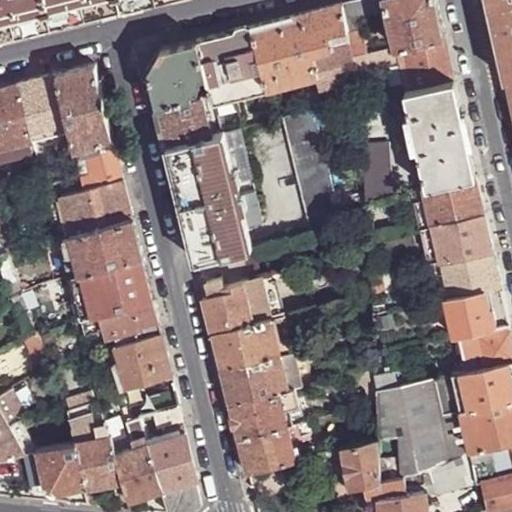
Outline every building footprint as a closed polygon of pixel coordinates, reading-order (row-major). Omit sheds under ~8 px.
[(0,0),(0,33),(22,28),(55,20),(49,0),(0,0)] [(91,12),(126,3),(125,0),(49,0),(55,20),(91,12)] [(389,15),(396,44),(445,33),(440,12),(437,0),(350,0),(342,2),(351,53),(367,50),(362,28),(364,27),(363,22),(389,15)] [(511,0),(488,0),(496,34),(506,77),(511,75),(511,0)] [(252,24),(266,89),(315,77),(317,88),(356,80),(354,68),(351,53),(342,2),(288,15),(252,24)] [(213,102),(266,89),(252,24),(223,31),(198,37),(206,73),(210,90),(213,102)] [(445,33),(396,44),(367,50),(351,53),(354,68),(399,57),(400,62),(404,80),(407,90),(455,79),(449,51),(445,33)] [(191,90),(192,88),(194,89),(196,91),(197,90),(201,85),(198,83),(201,79),(200,77),(202,75),(206,73),(198,37),(173,43),(161,46),(149,66),(152,80),(158,104),(192,95),(191,90)] [(69,120),(78,156),(87,154),(117,144),(105,97),(96,62),(81,65),(57,71),(69,120)] [(390,83),(404,80),(400,62),(386,64),(390,83)] [(27,78),(20,80),(32,129),(69,120),(57,71),(27,78)] [(406,90),(414,128),(408,129),(409,134),(415,133),(427,185),(476,174),(464,118),(455,79),(407,90),(406,90)] [(0,84),(0,147),(34,139),(32,129),(20,80),(0,84)] [(164,129),(168,143),(210,134),(201,93),(192,95),(158,104),(164,129)] [(284,117),(313,232),(342,226),(313,110),(284,117)] [(252,178),(238,128),(223,131),(236,183),(252,178)] [(180,193),(196,257),(253,245),(249,230),(248,226),(240,195),(236,183),(223,131),(210,134),(168,143),(180,193)] [(363,142),(367,197),(392,192),(388,140),(363,142)] [(92,171),(83,174),(86,187),(125,177),(121,161),(117,144),(87,154),(92,171)] [(421,186),(430,222),(485,211),(481,194),(476,174),(427,185),(421,186)] [(125,177),(86,187),(63,194),(72,232),(134,215),(129,195),(125,177)] [(411,188),(420,224),(423,224),(430,222),(421,186),(411,188)] [(255,191),(240,195),(248,226),(263,222),(255,191)] [(63,194),(49,198),(46,199),(55,236),(61,235),(72,232),(63,194)] [(7,209),(0,211),(0,233),(7,249),(19,246),(10,209),(7,209)] [(423,224),(431,262),(441,260),(493,248),(488,226),(485,211),(430,222),(423,224)] [(138,233),(134,215),(72,232),(82,272),(144,254),(138,233)] [(82,272),(72,232),(61,235),(72,275),(82,272)] [(441,260),(450,297),(501,285),(497,267),(493,248),(441,260)] [(23,290),(7,252),(0,256),(0,267),(12,296),(23,290)] [(149,275),(144,254),(82,272),(72,275),(82,317),(101,312),(155,297),(149,275)] [(372,278),(373,293),(382,291),(380,277),(372,278)] [(205,293),(214,329),(254,320),(245,281),(245,278),(224,283),(225,289),(205,293)] [(245,281),(254,320),(258,319),(250,281),(245,281)] [(501,285),(450,297),(446,298),(455,334),(460,333),(510,322),(505,302),(501,285)] [(39,328),(23,290),(12,296),(28,334),(39,328)] [(158,310),(155,297),(101,312),(107,334),(160,319),(158,310)] [(272,316),(281,351),(294,349),(285,313),(272,316)] [(220,352),(223,365),(281,351),(272,316),(258,319),(254,320),(214,329),(220,352)] [(460,333),(468,368),(511,358),(511,332),(510,322),(460,333)] [(163,331),(161,324),(144,329),(144,331),(138,333),(139,338),(163,331)] [(52,362),(39,329),(39,328),(28,334),(42,367),(52,362)] [(168,354),(163,331),(139,338),(111,346),(124,390),(125,390),(131,388),(173,374),(168,354)] [(348,374),(377,368),(376,352),(375,331),(340,339),(348,374)] [(281,351),(289,387),(296,386),(303,384),(294,349),(281,351)] [(230,392),(232,401),(289,387),(281,351),(223,365),(230,392)] [(453,372),(461,408),(511,397),(511,358),(468,368),(453,372)] [(378,389),(380,439),(400,437),(402,477),(410,476),(428,472),(431,471),(432,470),(472,449),(461,408),(453,372),(435,375),(378,389)] [(237,420),(240,435),(289,423),(285,407),(300,403),(296,386),(289,387),(232,401),(237,420)] [(125,390),(129,404),(134,402),(131,388),(125,390)] [(144,415),(160,410),(155,395),(134,402),(129,404),(133,419),(144,415)] [(511,397),(461,408),(472,449),(511,439),(511,397)] [(67,408),(77,439),(77,440),(91,485),(118,480),(126,479),(117,450),(113,439),(100,398),(67,408)] [(23,418),(12,425),(0,403),(0,454),(24,450),(40,447),(23,418)] [(185,419),(181,403),(160,410),(144,415),(148,429),(149,431),(185,419)] [(245,452),(249,468),(297,457),(289,423),(240,435),(245,452)] [(117,450),(151,440),(149,431),(148,429),(113,439),(117,450)] [(196,463),(187,429),(184,430),(151,440),(165,487),(172,511),(177,511),(187,511),(204,496),(196,463)] [(380,439),(325,451),(326,453),(329,455),(343,452),(351,487),(351,489),(369,483),(372,499),(382,497),(413,491),(410,476),(402,477),(382,481),(380,439)] [(511,439),(472,449),(478,481),(484,480),(489,510),(501,507),(511,503),(511,439)] [(97,505),(91,485),(77,440),(40,447),(24,450),(33,484),(46,481),(48,485),(56,491),(69,488),(85,484),(83,503),(97,505)] [(150,492),(165,487),(151,440),(117,450),(126,479),(132,498),(150,492)] [(472,449),(432,470),(436,482),(440,494),(478,481),(472,449)] [(337,490),(351,487),(343,452),(329,455),(337,490)] [(413,492),(413,491),(382,497),(382,511),(430,511),(428,488),(413,492)]
